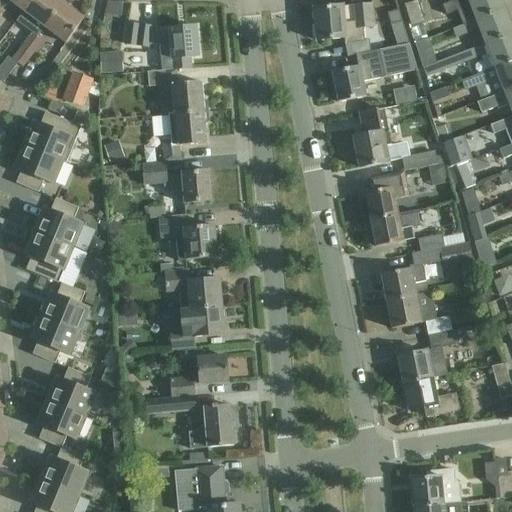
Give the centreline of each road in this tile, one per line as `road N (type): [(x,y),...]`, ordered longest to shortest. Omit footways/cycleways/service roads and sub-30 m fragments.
road 1 (residential): [(259,0),(252,36),(289,463)]
road 2 (residential): [(367,454),(285,27),(271,0)]
road 3 (residential): [(367,454),(511,433)]
